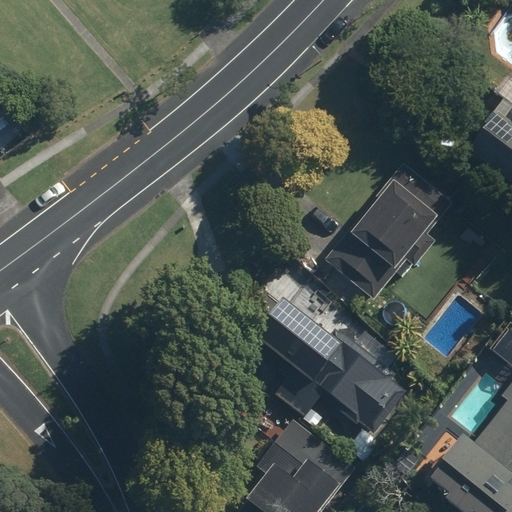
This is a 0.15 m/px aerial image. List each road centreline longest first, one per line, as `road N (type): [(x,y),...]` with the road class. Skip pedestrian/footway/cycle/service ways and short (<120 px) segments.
road 1 (unclassified): [(321,0),(254,67),(12,257)]
road 2 (residential): [(12,257),(124,457),(130,511)]
road 3 (residential): [(115,511),(0,392)]
